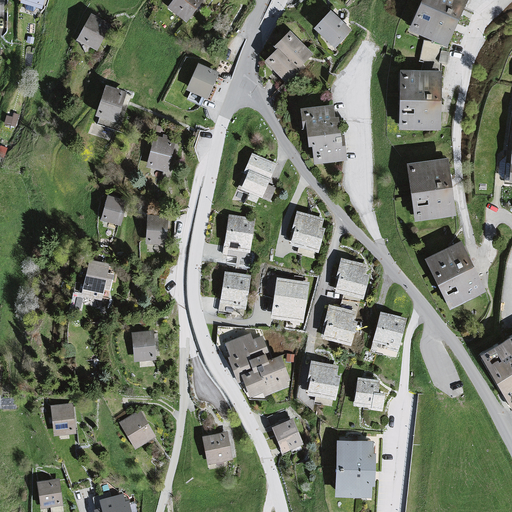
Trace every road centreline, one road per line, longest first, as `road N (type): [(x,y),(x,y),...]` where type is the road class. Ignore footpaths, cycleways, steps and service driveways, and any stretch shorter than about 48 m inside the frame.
road 1 (residential): [(246,78),(343,221),(385,256),(453,344),(511,442)]
road 2 (residential): [(217,155),(200,171),(182,262),(185,401),(160,511)]
road 3 (residential): [(217,155),(193,289),(204,339),(279,491)]
road 4 (residential): [(504,0),(479,21),(456,159),(472,247),(487,249),(492,215),(511,227)]
